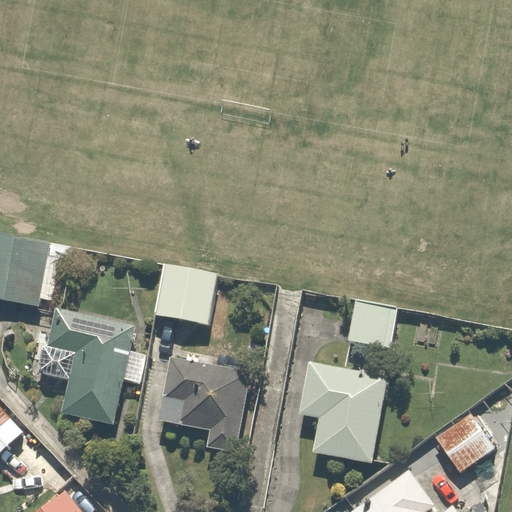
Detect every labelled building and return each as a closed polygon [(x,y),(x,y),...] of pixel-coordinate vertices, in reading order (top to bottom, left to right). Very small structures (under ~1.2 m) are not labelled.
[(0,227),(0,300),(54,310),(67,240),(0,227)] [(218,272),(164,263),(156,316),(210,324),(218,272)] [(400,309),(357,301),(349,342),(392,350),(400,309)] [(138,333),(59,314),(52,345),(77,352),(61,416),(114,429),(138,333)] [(250,377),(171,362),(159,428),(209,437),(207,450),(236,455),(250,377)] [(391,380),(312,367),(304,413),(321,421),(315,458),(376,469),(391,380)] [(0,402),(0,455),(27,432),(0,402)] [(488,457),(498,451),(472,411),(433,437),(458,477),(468,471),(477,485),(497,472),(488,457)] [(462,511),(459,507),(452,511),(434,511),(407,472),(350,511),(462,511)] [(84,511),(71,494),(47,511),(84,511)]
